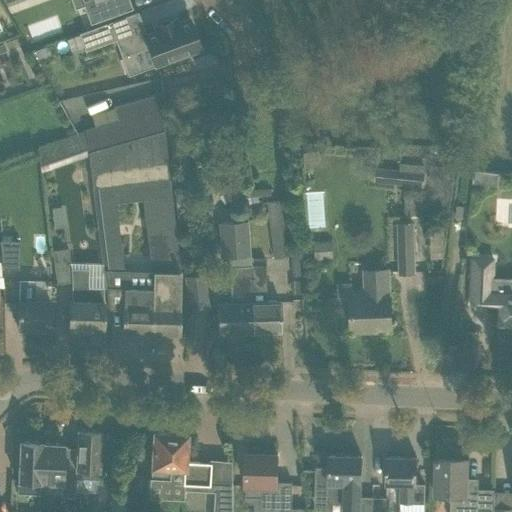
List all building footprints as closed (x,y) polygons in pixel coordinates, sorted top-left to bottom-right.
[(93,0),(83,4),(90,24),(132,8),(128,0),(93,0)] [(200,49),(188,19),(177,23),(175,19),(154,26),(156,31),(145,34),(137,11),(78,33),(85,51),(115,40),(120,56),(148,45),(155,65),(200,49)] [(43,47),(34,50),(36,57),(45,53),(43,47)] [(178,333),(178,313),(179,268),(168,177),(158,93),(113,106),(113,108),(117,120),(93,126),(83,129),(86,148),(87,156),(90,155),(94,190),(98,189),(110,286),(106,287),(108,308),(122,308),(122,331),(178,333)] [(316,151),(303,151),(303,165),(311,165),(316,159),(316,151)] [(373,182),(421,186),(423,166),(398,163),(397,170),(375,167),(373,182)] [(474,170),(473,181),(495,184),(497,173),(474,170)] [(265,201),(273,258),(287,256),(279,199),(265,201)] [(455,217),(462,217),(463,206),(456,205),(455,217)] [(218,222),(220,259),(248,258),(246,221),(218,222)] [(398,228),(399,273),(414,273),(413,228),(398,228)] [(18,240),(0,239),(0,261),(1,268),(18,268),(18,240)] [(313,257),(333,256),(332,240),(313,240),(313,257)] [(68,249),(52,251),(56,284),(71,282),(71,269),(68,249)] [(230,302),(216,303),(217,313),(217,333),(249,332),(252,332),(249,265),(246,266),(228,266),(230,302)] [(264,265),(249,265),(252,332),(253,332),(280,331),(279,311),(279,300),(266,301),(264,265)] [(69,309),(68,329),(102,330),(102,310),(103,302),(101,302),(102,288),(86,287),(86,269),(71,269),(71,282),(70,287),(70,301),(69,301),(69,309)] [(473,270),(471,302),(491,303),(491,302),(492,279),(493,271),(473,270)] [(338,284),(339,295),(339,315),(351,315),(351,331),(369,331),(369,328),(391,328),(389,272),(363,272),(363,289),(351,289),(351,284),(338,284)] [(183,276),(188,308),(207,305),(202,274),(183,276)] [(511,279),(492,279),(491,302),(501,302),(500,324),(511,324),(511,279)] [(17,328),(49,328),(50,302),(49,302),(49,281),(32,280),(31,301),(18,301),(17,328)] [(97,483),(110,484),(112,454),(98,454),(100,430),(76,429),(74,468),(76,468),(76,469),(75,478),(97,479),(97,483)] [(184,461),(186,435),(152,433),(150,479),(169,481),(170,467),(182,468),(181,483),(209,484),(210,462),(184,461)] [(39,482),(41,442),(19,441),(17,481),(39,482)] [(76,468),(74,468),(62,467),(64,444),(42,443),(42,442),(41,442),(39,482),(60,483),(60,496),(74,497),(76,469),(76,468)] [(245,484),(245,496),(260,496),(260,507),(272,507),(272,511),(303,511),(303,508),(291,508),(291,502),(292,482),(277,481),(278,454),(246,453),(245,473),(245,484)] [(343,511),(352,511),(371,511),(371,497),(360,496),(361,456),(346,455),(344,453),(340,453),(337,455),(329,455),(328,469),(315,469),(314,501),(325,501),(327,497),(343,497),(343,511)] [(386,476),(386,483),(400,483),(399,502),(414,503),(424,503),(425,483),(416,483),(416,477),(416,457),(386,456),(386,476)] [(492,511),(492,508),(493,508),(494,490),(476,489),(476,490),(466,489),(466,458),(436,458),(435,494),(451,494),(450,511),(492,511)] [(231,511),(231,482),(213,482),(211,511),(231,511)] [(371,511),(385,511),(386,497),(371,497),(371,511)]
